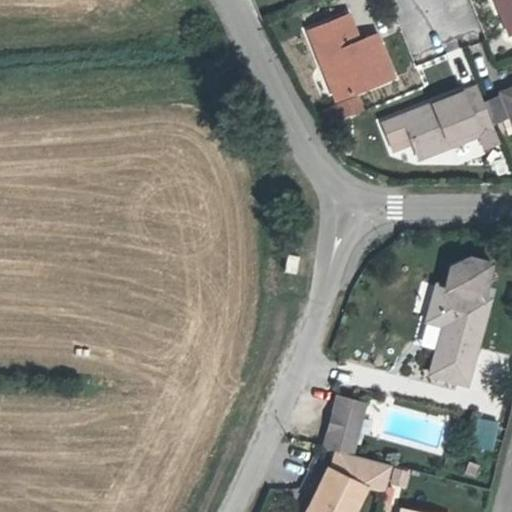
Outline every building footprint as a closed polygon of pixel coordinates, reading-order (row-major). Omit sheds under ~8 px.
[(511,0),(496,0),(510,35),(511,34),(511,0)] [(393,77),(382,48),(364,55),(359,41),(348,14),(309,30),(337,99),(393,77)] [(382,48),(376,34),(359,41),(364,55),(382,48)] [(456,76),(468,71),(460,49),(447,54),(456,76)] [(499,142),(477,86),(383,123),(394,149),(414,141),(417,151),(448,139),(451,145),(479,134),(485,147),(499,142)] [(511,87),(501,92),(511,119),(511,87)] [(360,109),(355,98),(341,104),(346,115),(360,109)] [(420,157),(451,145),(448,139),(417,151),(420,157)] [(297,276),(301,257),(289,254),(285,273),(297,276)] [(466,383),(489,299),(482,298),(491,264),(469,257),(453,265),(447,288),(437,285),(428,320),(445,324),(432,373),(466,383)] [(351,454),(364,404),(338,397),(325,447),(351,454)] [(492,450),(498,422),(479,418),(473,446),(492,450)] [(475,475),(479,466),(468,462),(465,472),(475,475)] [(385,480),(389,466),(376,463),(372,476),(385,480)] [(353,511),(365,487),(329,469),(310,506),(312,506),(309,511),(353,511)]
